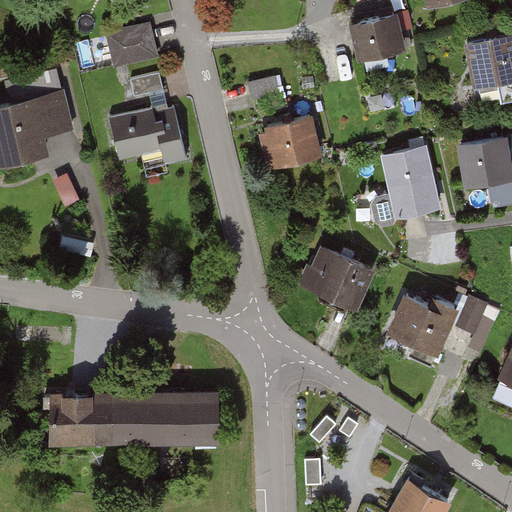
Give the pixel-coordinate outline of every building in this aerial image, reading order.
[(349,23),(358,59),(405,47),(401,31),(412,28),(407,8),(349,23)] [(150,18),(106,29),(115,66),(160,54),(150,18)] [(511,31),(468,40),(477,87),(499,83),(502,103),(511,101),(511,31)] [(10,101),(64,89),(59,67),(6,79),(10,101)] [(248,80),(252,98),(283,91),(279,73),(248,80)] [(10,101),(0,103),(0,162),(51,151),(47,134),(74,128),(66,89),(64,89),(10,101)] [(173,100),(108,115),(116,154),(158,145),(161,162),(185,156),(173,100)] [(259,133),(267,167),(321,154),(311,114),(264,125),(266,132),(259,133)] [(511,167),(507,136),(463,144),(471,188),(490,185),(494,208),(511,205),(511,167)] [(413,213),(440,208),(428,144),(388,151),(401,215),(413,213)] [(365,266),(318,245),(302,281),(348,302),(365,266)] [(425,304),(402,293),(385,327),(432,350),(455,304),(431,292),(425,304)] [(466,294),(454,324),(471,331),(465,344),(478,349),(490,320),(478,315),(484,301),(466,294)] [(511,348),(499,383),(511,387),(511,348)] [(213,389),(45,392),(46,443),(214,440),(213,389)] [(331,414),(315,433),(325,441),(341,422),(331,414)] [(309,459),(311,483),(325,483),(323,458),(309,459)] [(443,511),(450,500),(406,474),(382,511),(443,511)]
